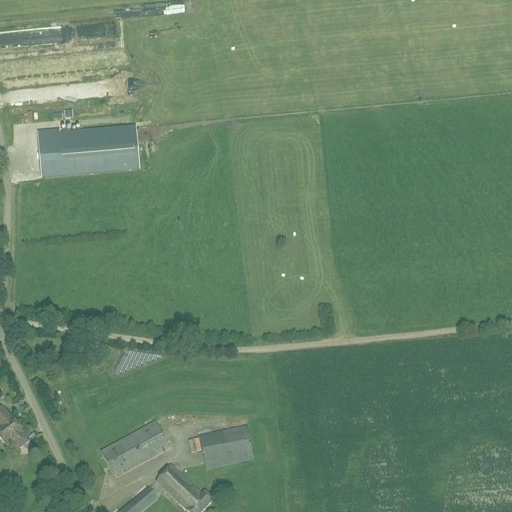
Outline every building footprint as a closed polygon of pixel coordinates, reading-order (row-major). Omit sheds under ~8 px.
[(7,47),(30,46),(30,35),(6,36),(7,47)] [(34,62),(35,72),(49,70),(48,60),(34,62)] [(19,103),(96,98),(95,86),(18,91),(19,103)] [(60,137),(59,131),(38,133),(42,179),(139,170),(136,130),(60,137)] [(0,394),(6,401),(15,394),(6,382),(0,386),(0,394)] [(11,420),(2,408),(0,409),(0,425),(1,425),(2,427),(0,428),(0,438),(6,446),(11,442),(17,450),(28,442),(22,434),(23,433),(12,419),(11,420)] [(115,480),(170,449),(155,422),(100,452),(115,480)] [(206,471),(254,460),(246,427),(199,436),(206,471)] [(202,495),(171,466),(156,483),(186,511),(202,511),(213,501),(204,493),(202,495)] [(141,511),(157,499),(148,488),(120,511),(141,511)]
